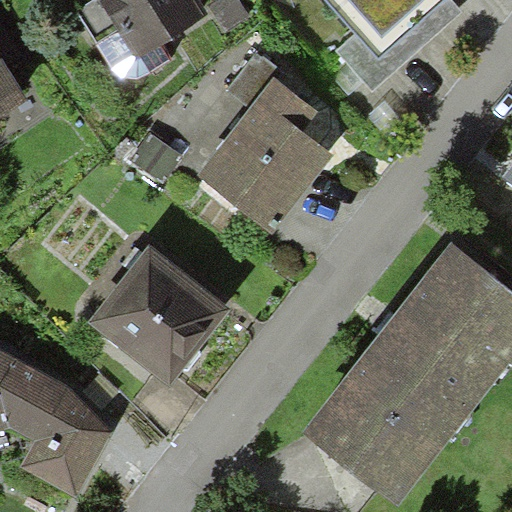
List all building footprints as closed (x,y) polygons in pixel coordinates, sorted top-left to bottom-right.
[(76,0),(112,56),(202,0),(201,0),(76,0)] [(333,0),(380,50),(435,0),(333,0)] [(0,111),(24,98),(0,58),(0,111)] [(296,125),(311,105),(272,77),(201,174),(275,227),(331,150),(296,125)] [(511,291),(447,242),(304,431),(399,503),(507,361),(511,364),(511,291)] [(167,379),(228,307),(153,245),(93,318),(167,379)] [(25,464),(78,490),(114,429),(88,397),(68,381),(0,345),(0,428),(11,426),(38,440),(25,464)]
